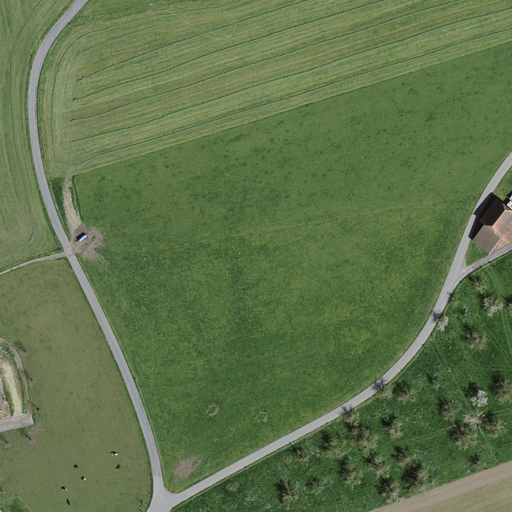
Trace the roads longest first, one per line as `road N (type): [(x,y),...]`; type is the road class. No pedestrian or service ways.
road 1 (residential): [(81,0),(34,71),(34,141),(59,232),(138,405),(163,508)]
road 2 (unclassified): [(163,508),(399,371),(429,338),(486,202),(511,165)]
